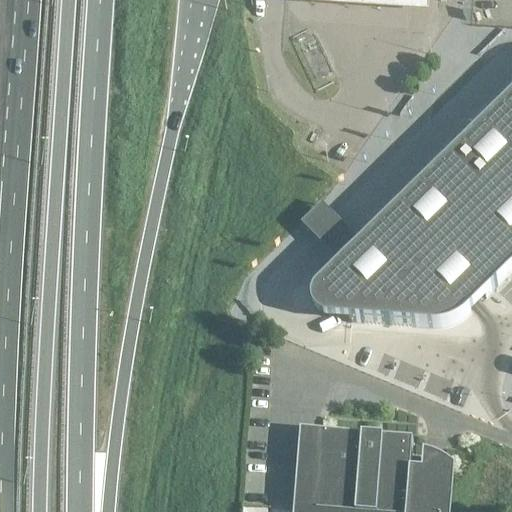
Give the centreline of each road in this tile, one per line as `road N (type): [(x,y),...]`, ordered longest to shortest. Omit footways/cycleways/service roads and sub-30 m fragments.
road 1 (trunk): [(104,511),(196,0)]
road 2 (motorway): [(37,511),(66,0)]
road 3 (trunk): [(78,511),(98,0)]
road 4 (trunk): [(27,0),(0,507)]
road 5 (unclassified): [(266,0),(271,60),(286,93),(337,120),(376,108),(434,33),(436,0)]
